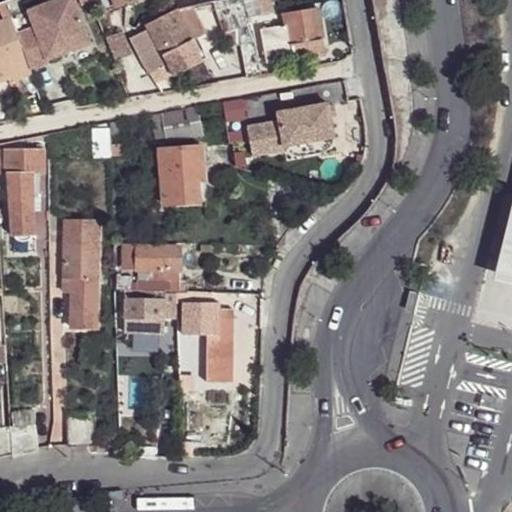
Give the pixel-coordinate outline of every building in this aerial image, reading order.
[(74,0),(63,0),(8,20),(25,66),(47,58),(45,52),(88,37),(74,0)] [(115,0),(105,0),(109,11),(118,7),(115,0)] [(223,0),(231,23),(252,18),(265,14),(274,11),(269,0),(223,0)] [(316,4),(283,12),(285,24),(260,29),(267,62),(325,50),(316,4)] [(150,31),(132,42),(137,51),(134,53),(147,75),(168,67),(162,56),(193,40),(178,10),(175,10),(147,26),(150,31)] [(8,20),(0,23),(0,67),(7,65),(12,79),(27,73),(25,66),(8,20)] [(198,52),(193,40),(162,56),(168,67),(198,52)] [(125,50),(109,56),(116,79),(133,73),(125,50)] [(0,82),(12,79),(7,65),(0,67),(0,82)] [(148,77),(161,93),(179,89),(168,67),(147,75),(148,77)] [(198,107),(161,114),(167,143),(204,136),(198,107)] [(276,126),(248,131),(253,159),(332,146),(325,111),(275,120),(276,126)] [(109,145),(123,142),(121,119),(109,122),(109,131),(109,145)] [(109,131),(109,122),(96,125),(96,134),(105,133),(109,131)] [(111,153),(109,145),(109,131),(105,133),(105,145),(96,145),(96,156),(111,155),(111,153)] [(28,142),(28,150),(42,151),(41,142),(28,142)] [(109,145),(111,153),(125,152),(123,142),(109,145)] [(163,177),(164,202),(200,200),(199,180),(205,180),(203,144),(160,148),(162,168),(163,177)] [(42,151),(28,150),(5,151),(5,169),(5,173),(8,173),(39,174),(43,174),(42,151)] [(125,155),(127,171),(136,169),(135,154),(125,155)] [(38,190),(39,174),(8,173),(8,189),(36,190),(38,190)] [(8,189),(9,236),(36,236),(36,190),(8,189)] [(511,203),(493,282),(511,286),(511,203)] [(99,225),(65,224),(63,277),(71,276),(71,291),(70,327),(94,327),(96,277),(98,277),(99,225)] [(181,267),(180,247),(138,246),(124,245),(125,266),(138,267),(153,267),(165,267),(181,267)] [(165,267),(153,267),(153,278),(165,278),(165,267)] [(165,278),(164,290),(176,291),(187,292),(188,279),(181,279),(181,267),(165,267),(165,278)] [(71,276),(63,277),(63,291),(71,291),(71,276)] [(164,299),(127,299),(128,336),(165,335),(165,317),(177,318),(177,297),(176,291),(164,290),(164,299)] [(216,304),(182,302),(181,335),(184,335),(207,336),(207,352),(208,382),(233,383),(235,324),(236,310),(216,310),(216,304)] [(207,336),(184,335),(184,351),(207,352),(207,336)] [(67,414),(68,448),(95,447),(94,414),(67,414)] [(9,425),(11,453),(41,448),(37,420),(9,425)] [(0,455),(11,453),(9,425),(0,426),(0,455)]
